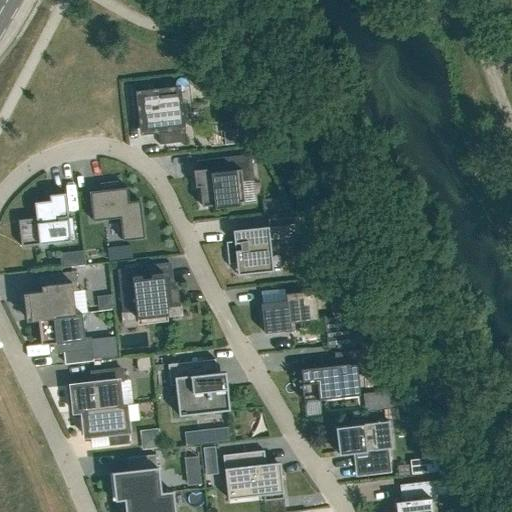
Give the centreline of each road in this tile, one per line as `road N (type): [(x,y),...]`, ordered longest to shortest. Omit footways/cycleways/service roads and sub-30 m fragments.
road 1 (residential): [(0,198),(36,164),(69,152),(110,149),(139,161),(168,194),(243,348),(347,511)]
road 2 (residential): [(88,511),(0,314)]
road 3 (residential): [(511,132),(450,0)]
